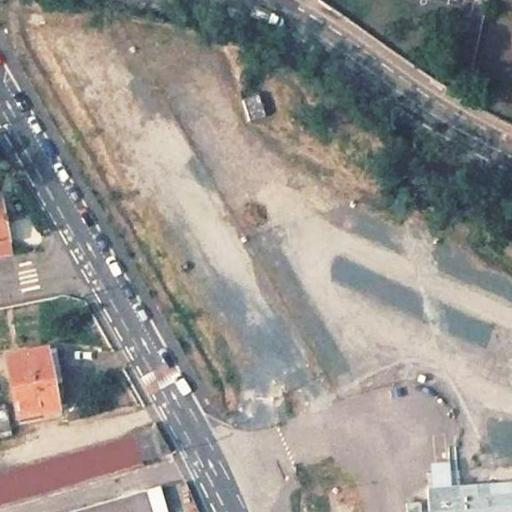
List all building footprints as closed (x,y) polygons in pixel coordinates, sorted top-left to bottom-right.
[(7,358),(18,418),(56,411),(54,400),(63,398),(53,349),(44,350),(7,358)] [(141,459),(169,450),(156,427),(142,432),(141,429),(132,432),(135,438),(141,459)] [(0,507),(143,465),(141,459),(135,438),(0,476),(0,507)] [(165,511),(158,488),(145,492),(150,511),(165,511)] [(150,511),(145,492),(74,511),(150,511)]
